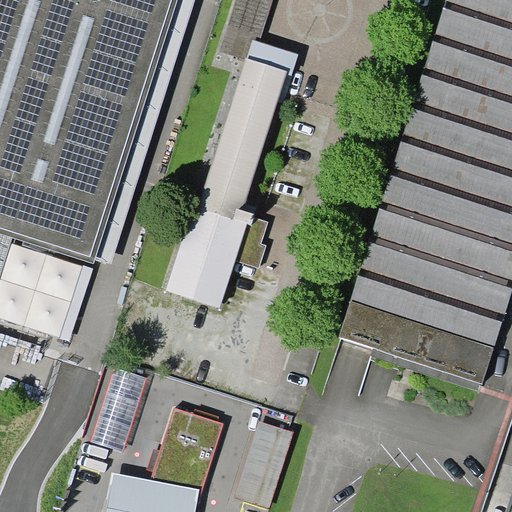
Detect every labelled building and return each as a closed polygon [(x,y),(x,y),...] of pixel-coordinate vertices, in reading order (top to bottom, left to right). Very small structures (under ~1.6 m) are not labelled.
[(0,0),(0,232),(93,262),(94,259),(176,0),(0,0)] [(195,0),(176,0),(94,259),(111,265),(195,0)] [(236,0),(219,51),(245,59),(246,57),(247,57),(253,39),(259,41),(272,0),(236,0)] [(511,0),(446,0),(338,336),(373,347),(482,384),(511,291),(511,0)] [(253,39),(247,57),(288,71),(278,101),(283,103),(299,54),(259,41),(253,39)] [(245,203),(278,101),(288,71),(247,57),(246,57),(245,59),(198,206),(193,204),(166,289),(167,290),(167,291),(220,308),(235,260),(259,268),(266,245),(261,244),(268,222),(254,217),(257,207),(245,203)] [(480,391),(482,384),(373,347),(370,354),(480,391)] [(151,480),(200,489),(203,489),(224,424),(217,422),(194,413),(174,407),(160,451),(154,472),(151,480)] [(195,409),(194,413),(217,422),(219,417),(195,409)] [(293,432),(258,421),(234,497),(269,508),(293,432)] [(154,472),(160,451),(154,449),(147,469),(154,472)] [(151,480),(112,472),(103,511),(195,511),(200,489),(151,480)]
